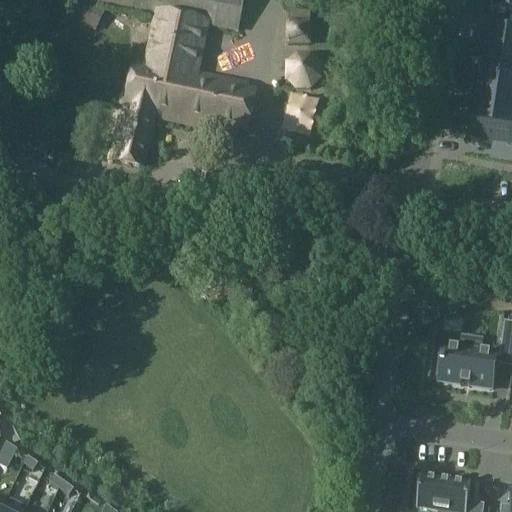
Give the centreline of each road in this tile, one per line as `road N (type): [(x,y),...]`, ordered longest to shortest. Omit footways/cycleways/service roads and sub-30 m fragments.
road 1 (residential): [(408,225),(441,0)]
road 2 (unknown): [(414,184),(278,155),(268,139),(263,76)]
road 3 (residential): [(376,425),(408,225)]
road 4 (residential): [(376,425),(511,443)]
